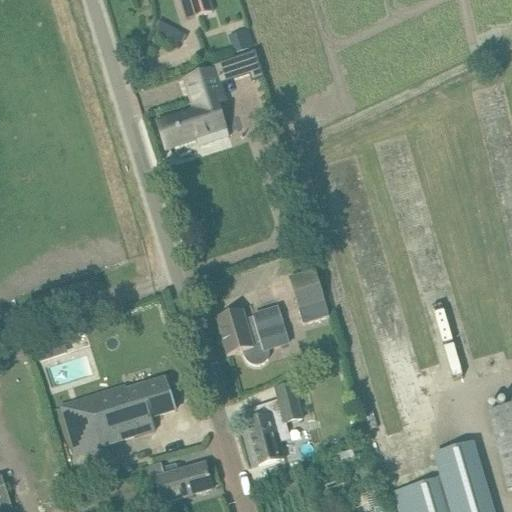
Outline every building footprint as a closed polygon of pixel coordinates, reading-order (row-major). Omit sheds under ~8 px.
[(208,0),(190,0),(196,19),(212,14),(208,0)] [(246,31),(228,37),(234,55),(252,48),(246,31)] [(256,53),(243,57),(250,75),(252,82),(264,79),(256,53)] [(195,111),(157,124),(165,150),(198,140),(201,147),(229,138),(217,105),(224,103),(218,86),(213,71),(204,74),(185,80),(195,111)] [(316,271),(289,278),(299,311),(325,303),(316,271)] [(325,303),(299,311),(303,327),(330,320),(325,303)] [(289,344),(279,311),(253,318),(254,321),(246,323),(242,312),(217,319),(228,357),(243,353),(244,358),(246,363),(251,365),(255,367),(260,367),(265,364),(268,360),(270,355),(269,350),(289,344)] [(166,380),(147,386),(126,393),(124,389),(59,411),(76,458),(156,431),(151,418),(176,411),(166,380)] [(279,401),(267,405),(248,412),(250,421),(248,422),(259,467),(284,461),(280,444),(290,441),(286,425),(302,420),(294,386),(276,391),(279,401)] [(511,406),(489,412),(508,492),(511,491),(511,406)] [(494,511),(474,444),(433,456),(440,480),(395,493),(400,511),(494,511)] [(162,465),(140,471),(145,490),(158,486),(164,505),(212,491),(205,465),(165,476),(162,465)] [(0,478),(0,511),(9,511),(13,511),(2,478),(0,478)] [(73,496),(77,511),(134,511),(147,509),(138,478),(73,496)]
